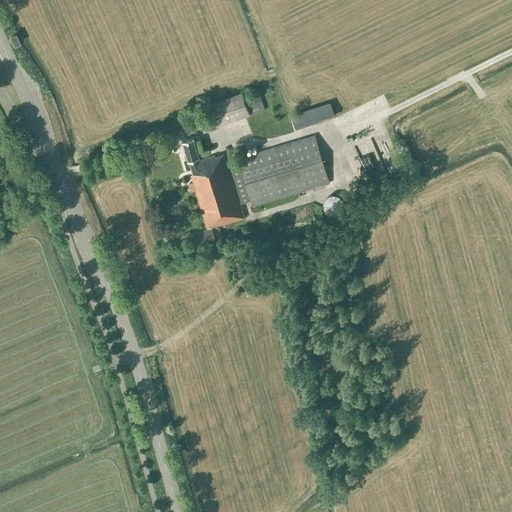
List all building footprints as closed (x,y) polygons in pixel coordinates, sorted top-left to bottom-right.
[(14,45),(19,43),(15,35),(10,37),(14,45)] [(245,102),(242,92),(208,104),(213,119),(202,123),(205,130),(216,126),(217,128),(265,110),(260,97),(245,102)] [(295,129),(336,117),(330,102),(290,115),(295,129)] [(379,130),(373,133),(382,155),(388,152),(379,130)] [(329,181),(315,133),(237,155),(239,161),(229,164),(225,154),(216,157),(216,155),(200,160),(193,138),(183,141),(187,153),(186,154),(184,155),(186,159),(188,160),(189,159),(193,174),(191,175),(208,229),(192,234),(196,247),(217,240),(216,237),(221,235),(218,226),(245,217),(240,203),(251,200),(252,206),(329,181)] [(334,215),(335,215),(337,215),(338,214),(339,214),(340,213),(341,212),(342,212),(343,210),(343,209),(344,208),(344,207),(344,206),(344,204),(344,203),(344,202),(343,201),(343,200),(342,199),(341,198),(340,197),(339,196),(338,195),(337,195),(335,195),(334,195),(333,195),(332,195),(330,195),(329,196),(328,197),(327,197),(326,198),(326,199),(325,201),(324,202),(324,203),(324,204),(324,206),(324,207),(324,208),(325,209),(325,210),(326,211),(327,212),(328,213),(329,214),(330,214),(331,215),(333,215),(334,215)] [(248,234),(248,233),(248,232),(248,231),(248,230),(247,229),(246,228),(245,227),(244,226),(242,226),(241,226),(240,226),(239,226),(238,226),(236,227),(235,228),(234,229),(233,230),(233,231),(233,232),(232,233),(232,234),(233,235),(233,236),(233,237),(234,238),(235,239),(236,240),(237,241),(238,241),(240,242),(242,242),(243,241),(244,241),(245,240),(246,240),(246,239),(247,238),(247,237),(248,237),(248,236),(248,235),(248,234)] [(333,242),(333,253),(356,253),(356,241),(333,242)] [(328,303),(347,303),(346,291),(327,292),(328,303)] [(363,363),(382,361),(381,350),(362,352),(363,363)] [(356,388),(374,388),(374,376),(355,377),(356,388)] [(396,435),(398,424),(380,421),(378,432),(396,435)] [(351,470),(357,461),(338,448),(332,457),(351,470)]
